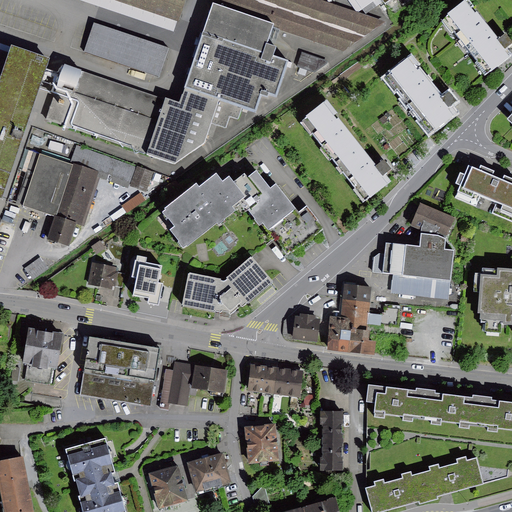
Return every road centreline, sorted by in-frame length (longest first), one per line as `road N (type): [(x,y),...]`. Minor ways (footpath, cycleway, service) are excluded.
road 1 (primary): [(242,346),(511,382)]
road 2 (unknown): [(0,42),(151,86),(176,76),(190,36)]
road 3 (residential): [(231,419),(61,425)]
road 4 (residential): [(465,133),(345,251)]
road 5 (primary): [(79,316),(242,346)]
